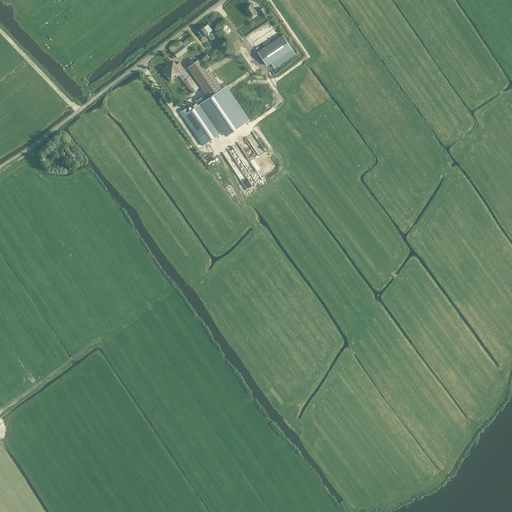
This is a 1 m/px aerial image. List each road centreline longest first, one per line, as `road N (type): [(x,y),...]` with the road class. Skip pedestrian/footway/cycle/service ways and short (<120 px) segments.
road 1 (unclassified): [(0,167),(226,0)]
road 2 (track): [(162,227),(79,111)]
